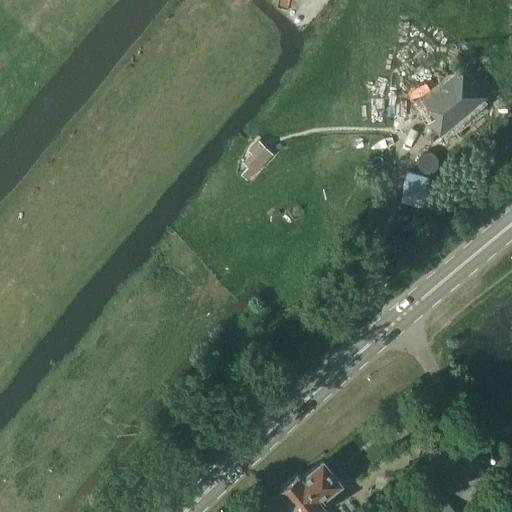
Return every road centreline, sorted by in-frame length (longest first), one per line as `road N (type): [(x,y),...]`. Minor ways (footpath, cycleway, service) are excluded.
road 1 (primary): [(188,511),(511,238)]
road 2 (track): [(409,131),(411,0)]
